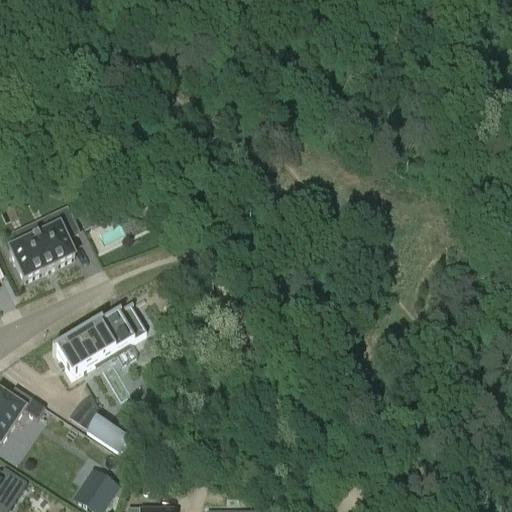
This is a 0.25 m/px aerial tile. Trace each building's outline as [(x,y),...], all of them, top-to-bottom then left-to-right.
[(74,263),(65,245),(78,238),(66,213),(51,220),(57,232),(34,243),(28,231),(12,239),(18,251),(8,256),(23,287),(74,263)] [(112,359),(127,350),(146,339),(129,311),(54,356),(71,384),(112,359)] [(0,449),(23,416),(37,425),(44,413),(14,393),(7,403),(0,398),(0,449)] [(128,446),(95,423),(86,437),(119,459),(128,446)] [(0,506),(8,511),(11,511),(27,489),(3,473),(1,478),(0,477),(0,506)] [(92,478),(75,504),(86,511),(103,511),(116,493),(92,478)]
